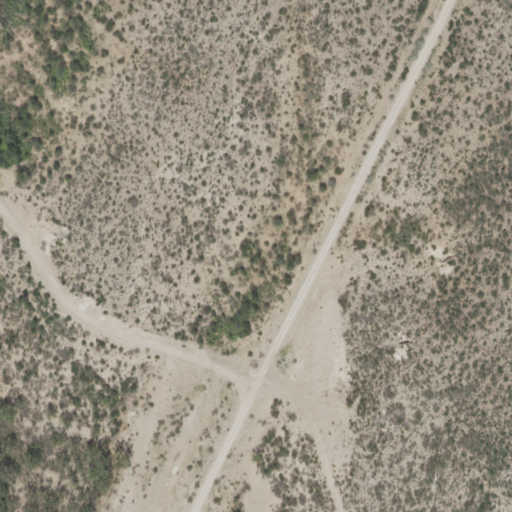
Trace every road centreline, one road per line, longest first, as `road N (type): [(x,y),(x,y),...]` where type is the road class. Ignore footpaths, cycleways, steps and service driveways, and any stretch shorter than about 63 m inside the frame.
road 1 (track): [(348,511),(327,444),(306,419),(250,371),(137,348),(87,322),(62,293),(41,240),(0,200)]
road 2 (track): [(432,511),(459,433),(511,358)]
